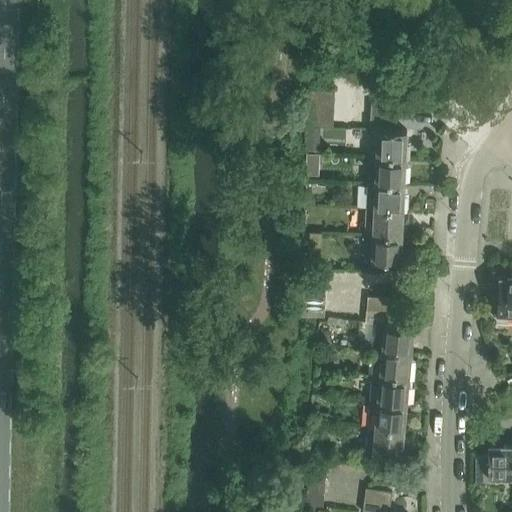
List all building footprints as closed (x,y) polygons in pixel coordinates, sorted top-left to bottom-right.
[(309,87),(309,100),(335,101),(335,89),(309,87)] [(335,101),(309,100),(308,112),(334,113),(335,101)] [(397,120),(398,104),(372,103),(371,119),(397,120)] [(334,113),(308,112),(308,125),(333,127),(334,113)] [(397,130),(397,120),(371,119),(370,129),(397,130)] [(406,156),(407,130),(397,130),(370,129),(369,154),(406,156)] [(307,140),(306,149),(319,150),(319,141),(307,140)] [(406,156),(369,154),(368,181),(405,183),(406,156)] [(405,183),(368,181),(367,208),(404,209),(405,183)] [(404,209),(367,208),(367,212),(375,213),(374,232),(403,234),(404,209)] [(401,261),(403,234),(374,232),(366,232),(365,260),(401,261)] [(499,316),(511,316),(511,274),(510,274),(509,278),(498,277),(497,294),(500,294),(499,316)] [(301,277),(300,290),(326,291),(327,278),(301,277)] [(326,291),(300,290),(299,302),(325,303),(326,291)] [(394,298),(369,296),(367,308),(393,310),(394,298)] [(325,303),(299,302),(299,315),(325,316),(325,303)] [(392,323),(392,322),(393,310),(367,308),(366,321),(377,322),(378,322),(392,323)] [(412,351),(414,324),(392,322),(392,323),(378,322),(377,322),(375,348),(412,351)] [(412,351),(375,348),(373,374),(409,377),(412,351)] [(409,377),(373,374),(371,400),(407,403),(409,377)] [(407,403),(371,400),(368,426),(405,429),(407,403)] [(405,429),(368,426),(366,452),(402,455),(405,429)] [(511,476),(511,443),(489,444),(489,455),(475,455),(475,482),(489,482),(489,476),(511,476)] [(327,467),(301,465),(300,478),(326,480),(327,467)] [(326,480),(300,478),(299,490),(325,492),(326,480)] [(367,487),(365,499),(391,503),(393,491),(367,487)] [(325,492),(299,490),(298,503),(324,505),(325,492)] [(389,511),(391,503),(365,499),(363,511),(389,511)]
